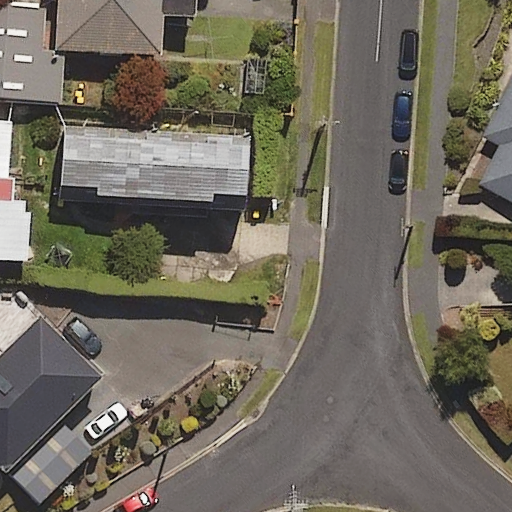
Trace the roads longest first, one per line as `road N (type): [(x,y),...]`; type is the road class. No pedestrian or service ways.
road 1 (residential): [(336,406),(355,337),(378,0)]
road 2 (residential): [(170,511),(304,438),(336,406)]
road 3 (residential): [(486,511),(336,406)]
